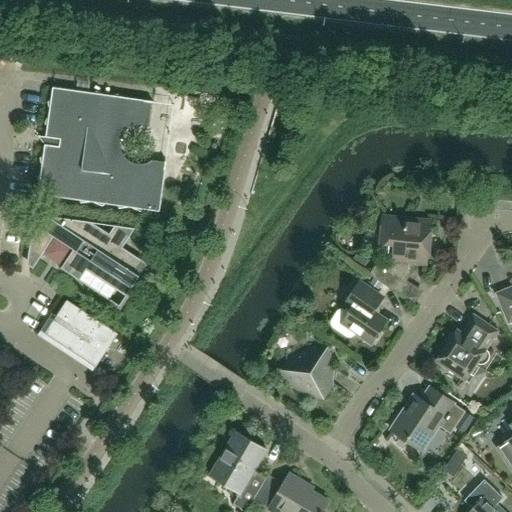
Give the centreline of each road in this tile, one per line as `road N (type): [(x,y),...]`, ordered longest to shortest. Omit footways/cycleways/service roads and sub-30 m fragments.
road 1 (residential): [(325,456),(483,232),(511,222)]
road 2 (primary): [(285,0),(511,27)]
